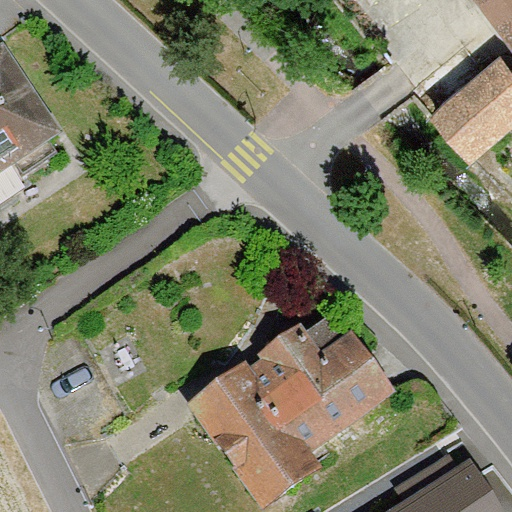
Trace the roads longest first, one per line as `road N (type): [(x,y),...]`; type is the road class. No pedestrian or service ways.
road 1 (tertiary): [(80,0),(476,381),(511,426)]
road 2 (residential): [(82,511),(0,346)]
